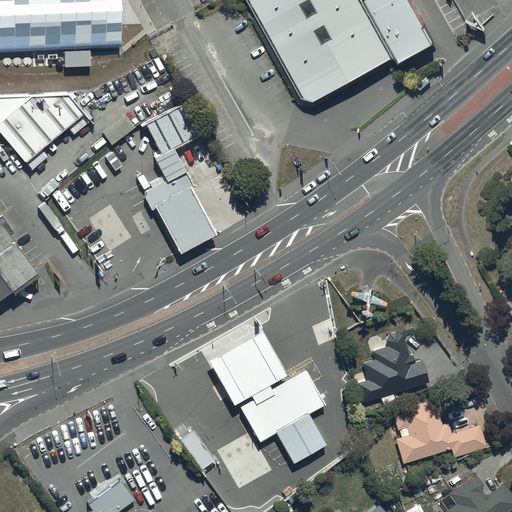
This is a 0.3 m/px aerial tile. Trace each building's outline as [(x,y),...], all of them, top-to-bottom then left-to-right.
[(117,0),(0,0),(0,52),(120,47),(117,0)] [(393,60),(359,0),(247,0),(303,99),(317,102),(393,60)] [(433,38),(411,0),(363,0),(396,59),(433,38)] [(0,131),(30,168),(47,154),(40,145),(66,124),(72,131),(87,119),(64,90),(0,93),(0,131)] [(173,245),(209,226),(166,143),(195,128),(182,104),(142,125),(155,150),(149,154),(161,177),(142,187),(173,245)] [(0,287),(30,263),(0,226),(0,287)] [(395,401),(392,393),(427,381),(420,359),(414,361),(412,355),(408,356),(401,335),(400,334),(399,333),(398,333),(397,332),(396,332),(395,332),(394,332),(393,332),(392,332),(391,332),(390,333),(389,333),(389,334),(388,334),(387,335),(387,336),(386,336),(386,337),(385,338),(385,339),(385,340),(386,346),(371,350),(373,359),(362,362),(367,380),(356,383),(361,402),(380,396),(382,405),(395,401)] [(324,404),(304,370),(238,409),(258,441),(274,432),(292,462),(325,443),(308,413),(324,404)] [(394,438),(402,463),(450,448),(453,457),(486,447),(479,424),(451,433),(447,422),(441,424),(439,417),(444,409),(439,396),(391,411),(397,430),(399,429),(401,436),(394,438)] [(211,460),(190,431),(178,440),(199,469),(211,460)] [(507,511),(511,508),(511,495),(503,483),(489,494),(481,492),(482,491),(482,490),(482,489),(482,488),(482,487),(482,486),(482,485),(482,484),(482,483),(481,483),(481,482),(481,481),(480,481),(480,480),(479,480),(479,479),(478,479),(478,478),(477,478),(476,478),(476,477),(475,477),(474,477),(473,477),(472,476),(471,476),(471,477),(470,477),(447,493),(448,494),(440,500),(447,509),(445,511),(507,511)] [(115,511),(133,499),(118,479),(86,503),(92,510),(88,511),(115,511)] [(49,511),(44,504),(40,507),(22,484),(7,495),(12,502),(0,511),(49,511)]
